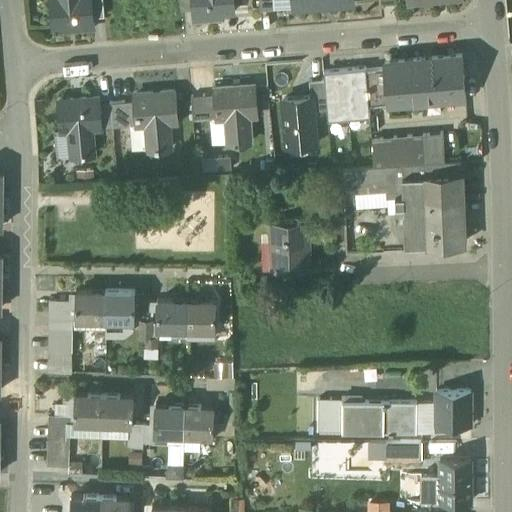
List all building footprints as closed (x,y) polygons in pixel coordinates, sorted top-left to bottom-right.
[(50,0),(53,27),(93,23),(93,18),(90,0),(50,0)] [(90,0),(93,18),(104,17),(102,0),(90,0)] [(179,0),(181,11),(192,10),(191,0),(179,0)] [(191,0),(192,10),(193,15),(231,12),(230,0),(191,0)] [(258,0),(259,10),(274,8),(273,0),(258,0)] [(293,0),(295,9),(352,3),(351,0),(293,0)] [(387,99),(388,101),(465,95),(463,73),(462,54),(385,60),(385,66),(386,76),(381,77),(381,86),(386,86),(387,99)] [(327,106),(328,118),(370,115),(369,100),(387,99),(386,86),(381,86),(381,77),(386,76),(385,66),(365,68),(365,66),(324,70),(324,77),(327,106)] [(312,95),(313,108),(327,106),(324,77),(309,78),(310,95),(312,95)] [(226,116),(228,142),(250,140),(248,114),(256,113),(254,84),(226,86),(214,87),(214,93),(216,117),(226,116)] [(146,123),(149,148),(171,146),(168,122),(177,121),(174,90),(135,94),(135,100),(138,124),(146,123)] [(190,95),(192,119),(209,117),(216,117),(214,93),(190,95)] [(284,98),(288,142),(316,140),(313,108),(312,95),(310,95),(284,98)] [(69,130),(71,155),(93,153),(90,128),(100,127),(98,103),(98,97),(59,100),(62,130),(69,130)] [(135,100),(111,102),(113,126),(130,124),(138,124),(135,100)] [(100,127),(113,126),(111,102),(98,103),(100,127)] [(226,116),(216,117),(209,117),(211,143),(228,142),(226,116)] [(146,123),(138,124),(130,124),(133,150),(149,148),(146,123)] [(438,133),(426,134),(428,161),(440,160),(438,133)] [(412,162),(428,161),(426,134),(410,135),(412,162)] [(387,164),(412,162),(410,135),(396,136),(396,141),(372,143),(374,165),(387,164)] [(405,245),(426,245),(424,202),(462,201),(460,159),(440,160),(428,161),(412,162),(387,164),(388,189),(388,197),(395,197),(396,211),(404,211),(405,245)] [(343,167),(344,192),(388,189),(387,164),(374,165),(343,167)] [(464,243),(462,201),(424,202),(426,245),(464,243)] [(332,217),(333,240),(345,240),(344,217),(332,217)] [(273,239),(274,271),(308,269),(307,237),(309,237),(308,220),(268,221),(269,239),(273,239)] [(79,319),(105,319),(105,291),(77,291),(76,314),(76,319),(79,319)] [(132,291),(105,291),(105,319),(123,319),(132,319),(132,291)] [(50,313),(69,314),(69,298),(50,298),(50,313)] [(159,329),(186,329),(186,300),(157,299),(157,329),(159,329)] [(215,300),(186,300),(186,329),(213,329),(215,329),(215,300)] [(50,313),(50,326),(72,327),(72,314),(69,314),(50,313)] [(105,329),(105,319),(79,319),(79,329),(88,329),(105,329)] [(123,339),(126,339),(132,333),(132,319),(123,319),(123,339)] [(72,329),(72,327),(50,326),(50,339),(72,339),(72,329)] [(105,329),(88,329),(88,345),(105,345),(105,329)] [(186,338),(186,329),(159,329),(159,337),(186,338)] [(186,329),(186,338),(213,337),(213,329),(186,329)] [(72,352),(72,339),(50,339),(49,351),(72,352)] [(72,365),(72,352),(49,351),(49,364),(72,365)] [(213,377),(233,378),(233,362),(214,361),(213,377)] [(233,378),(213,377),(206,377),(207,388),(233,389),(233,378)] [(54,404),(54,415),(70,415),(70,422),(74,423),(75,393),(75,387),(63,387),(62,405),(54,404)] [(436,423),(469,423),(469,388),(436,388),(436,399),(436,423)] [(74,423),(103,424),(104,394),(75,393),(74,423)] [(134,395),(104,394),(103,424),(132,425),(133,425),(133,423),(134,395)] [(317,430),(341,430),(341,400),(341,398),(317,398),(317,430)] [(436,399),(416,400),(416,430),(436,430),(436,423),(436,399)] [(397,400),(341,400),(341,430),(397,430),(397,400)] [(416,400),(397,400),(397,430),(416,430),(416,400)] [(167,434),(184,435),(185,405),(157,404),(156,434),(167,434)] [(214,406),(185,405),(184,435),(200,435),(212,436),(212,434),(213,422),(214,406)] [(213,422),(212,434),(235,434),(234,413),(224,413),(223,422),(213,422)] [(48,415),(48,429),(70,429),(70,422),(70,415),(54,415),(48,415)] [(74,423),(70,422),(70,429),(70,435),(102,437),(103,424),(74,423)] [(132,425),(132,438),(131,447),(142,448),(143,423),(133,423),(133,425),(132,425)] [(132,425),(103,424),(102,437),(132,438),(132,425)] [(48,429),(47,441),(70,442),(70,435),(70,429),(48,429)] [(183,450),(184,435),(167,434),(167,463),(182,464),(183,450)] [(184,435),(183,450),(199,450),(200,435),(184,435)] [(386,458),(422,458),(422,440),(386,441),(386,458)] [(47,441),(47,453),(69,454),(70,442),(47,441)] [(386,458),(386,441),(373,441),(373,462),(386,462),(386,458)] [(69,467),(69,454),(47,453),(46,466),(69,467)] [(440,500),(471,500),(471,458),(440,459),(440,473),(440,500)] [(420,500),(440,500),(440,473),(420,473),(420,500)] [(259,474),(252,480),(270,500),(277,495),(259,474)] [(62,501),(61,511),(70,511),(71,496),(83,496),(83,487),(60,486),(59,495),(62,501)] [(70,511),(99,511),(100,497),(83,496),(71,496),(70,511)] [(129,511),(130,498),(100,497),(99,511),(129,511)] [(367,500),(367,511),(383,511),(390,511),(390,500),(367,500)] [(151,511),(152,506),(152,504),(144,503),(143,511),(151,511)]
